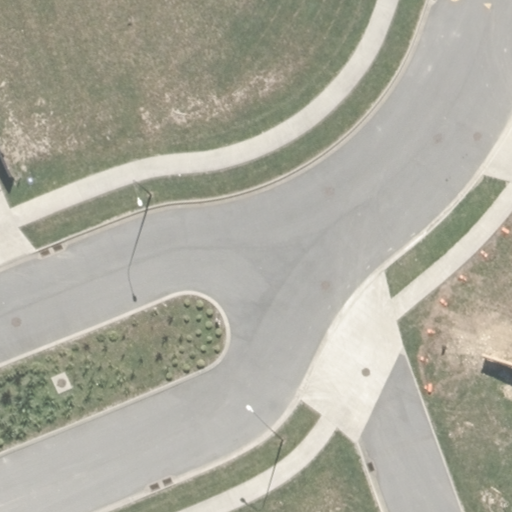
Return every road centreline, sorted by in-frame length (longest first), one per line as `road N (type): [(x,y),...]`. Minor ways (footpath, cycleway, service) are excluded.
road 1 (residential): [(0,489),(230,393),(246,379),(251,356),(252,327),(240,296)]
road 2 (residential): [(422,511),(298,211)]
road 3 (residential): [(470,0),(439,80),(398,141),(361,180),(298,211)]
road 4 (residential): [(215,243),(0,328)]
